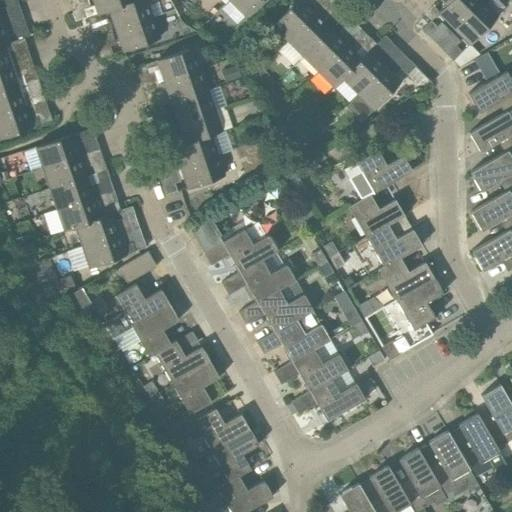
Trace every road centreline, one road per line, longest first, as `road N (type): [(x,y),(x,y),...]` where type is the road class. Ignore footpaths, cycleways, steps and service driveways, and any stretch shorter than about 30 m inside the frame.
road 1 (residential): [(171,244),(127,160),(127,101),(59,36),(48,0)]
road 2 (residential): [(497,339),(450,257),(438,74)]
road 3 (residential): [(297,472),(171,244)]
road 4 (residential): [(297,472),(413,404),(497,339)]
